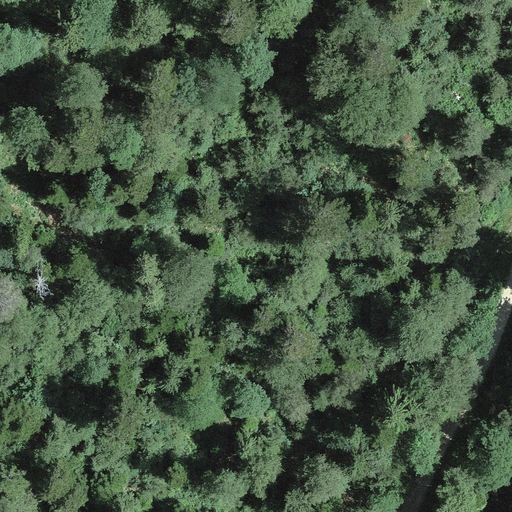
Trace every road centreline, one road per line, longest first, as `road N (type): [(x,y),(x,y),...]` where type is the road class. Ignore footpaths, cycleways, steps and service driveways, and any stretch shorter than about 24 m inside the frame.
road 1 (track): [(511,236),(221,511)]
road 2 (track): [(419,511),(487,365),(511,289)]
